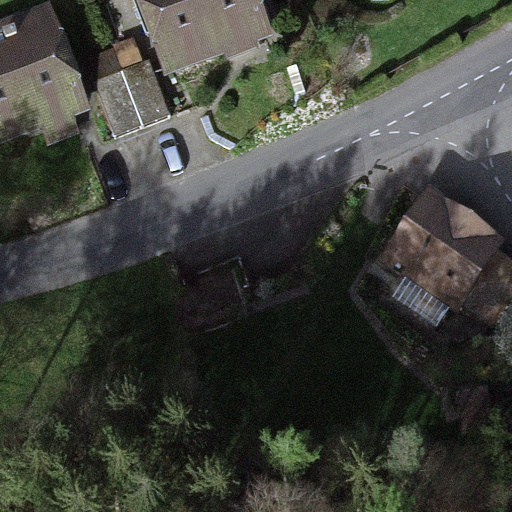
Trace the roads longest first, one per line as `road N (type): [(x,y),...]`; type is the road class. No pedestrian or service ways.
road 1 (unclassified): [(444,89),(163,217),(0,279)]
road 2 (unclassified): [(511,193),(444,89)]
